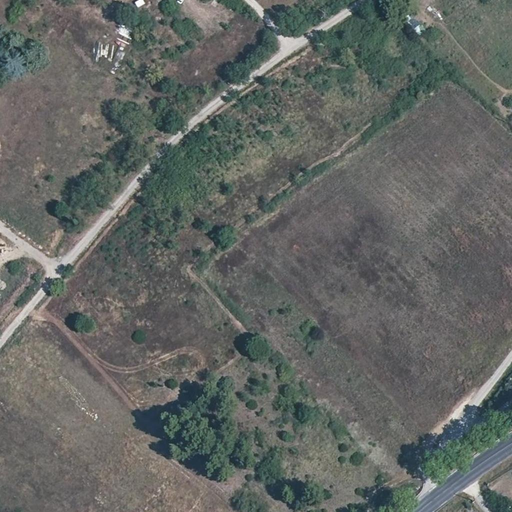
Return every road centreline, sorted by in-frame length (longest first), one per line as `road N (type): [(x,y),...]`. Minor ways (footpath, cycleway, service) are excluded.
road 1 (unclassified): [(0,344),(179,134),(369,0)]
road 2 (unclassified): [(511,354),(432,463),(434,495)]
